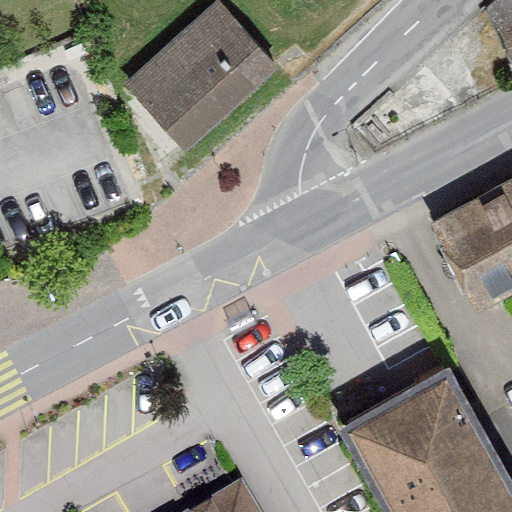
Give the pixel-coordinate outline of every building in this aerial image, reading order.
[(511,0),(479,0),(476,3),(511,68),(511,67),(511,0)] [(214,5),(125,85),(185,152),(275,72),(214,5)] [(511,166),(420,220),(471,306),(511,281),(511,166)] [(511,511),(511,472),(454,366),(341,428),(387,511),(511,511)] [(257,511),(242,486),(194,511),(257,511)]
